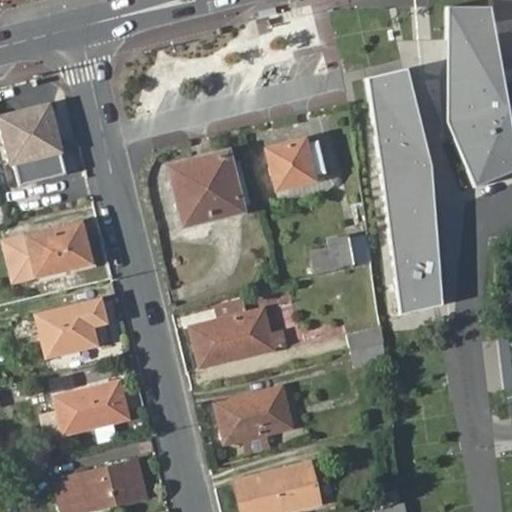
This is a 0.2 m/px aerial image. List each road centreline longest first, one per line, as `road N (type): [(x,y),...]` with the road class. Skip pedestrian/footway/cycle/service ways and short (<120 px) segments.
road 1 (residential): [(75,27),(195,511)]
road 2 (residential): [(511,213),(479,225),(468,322),(489,511)]
